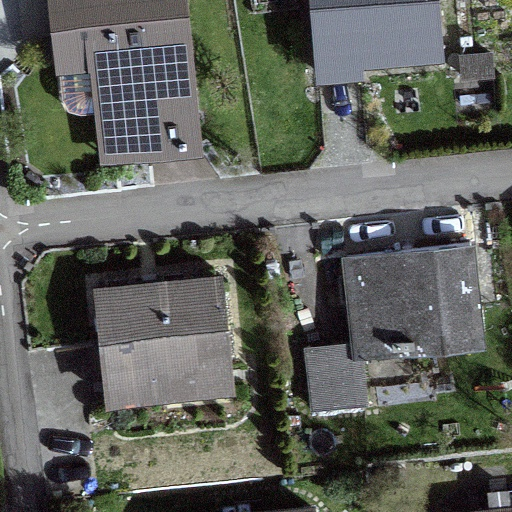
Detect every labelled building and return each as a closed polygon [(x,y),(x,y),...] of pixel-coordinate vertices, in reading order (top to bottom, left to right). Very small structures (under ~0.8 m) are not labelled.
[(118,153),(199,145),(184,0),(50,0),(58,65),(64,98),(69,108),(80,111),(113,108),(118,153)] [(359,70),(358,55),(440,48),(435,0),(313,0),(319,73),(359,70)] [(414,343),(413,337),(480,330),(470,241),(346,254),(356,344),(392,340),(393,345),(414,343)] [(166,392),(164,378),(230,371),(220,275),(97,288),(108,398),(166,392)] [(474,511),(511,511),(511,508),(509,508),(507,492),(489,494),(491,510),(474,511)]
